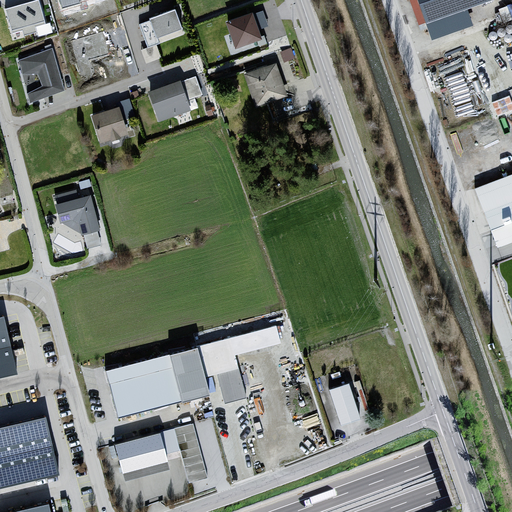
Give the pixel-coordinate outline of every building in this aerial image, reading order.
[(38,0),(36,0),(6,9),(13,33),(22,30),(24,35),(37,32),(35,27),(45,24),(38,0)] [(491,0),(405,0),(415,24),(423,21),(429,37),(468,23),(464,10),(491,0)] [(183,35),(173,9),(144,18),(146,22),(138,25),(146,48),(183,35)] [(252,13),(226,23),(235,48),(261,39),(252,13)] [(50,49),(16,61),(20,75),(35,74),(40,86),(23,93),(27,104),(63,91),(50,49)] [(273,64),(241,75),(253,107),(285,97),(273,64)] [(176,80),(144,92),(157,123),(197,109),(194,98),(202,95),(193,78),(176,80)] [(115,107),(87,116),(98,147),(127,140),(115,107)] [(511,174),(472,189),(494,248),(511,240),(511,174)] [(86,195),(51,204),(56,221),(67,218),(77,221),(81,234),(85,249),(99,245),(86,195)] [(0,317),(0,376),(13,374),(0,317)] [(276,326),(197,347),(205,378),(217,375),(224,403),(246,397),(235,355),(281,343),(276,326)] [(197,347),(105,371),(117,418),(209,394),(205,378),(197,347)] [(345,383),(325,390),(337,427),(357,420),(345,383)] [(43,416),(0,425),(0,487),(57,475),(43,416)] [(157,434),(112,444),(119,475),(164,464),(157,434)] [(46,511),(45,503),(4,511),(46,511)]
